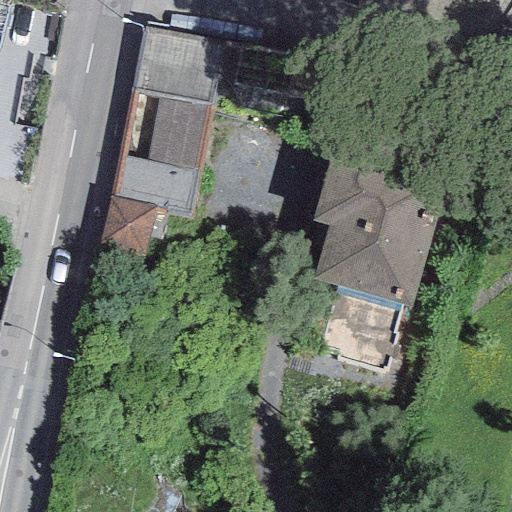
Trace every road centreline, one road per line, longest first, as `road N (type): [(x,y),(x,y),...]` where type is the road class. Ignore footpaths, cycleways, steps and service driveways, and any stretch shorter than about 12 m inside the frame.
road 1 (residential): [(191,0),(407,46),(456,52),(511,42)]
road 2 (tertiary): [(38,297),(100,0)]
road 3 (tertiary): [(14,511),(38,297)]
